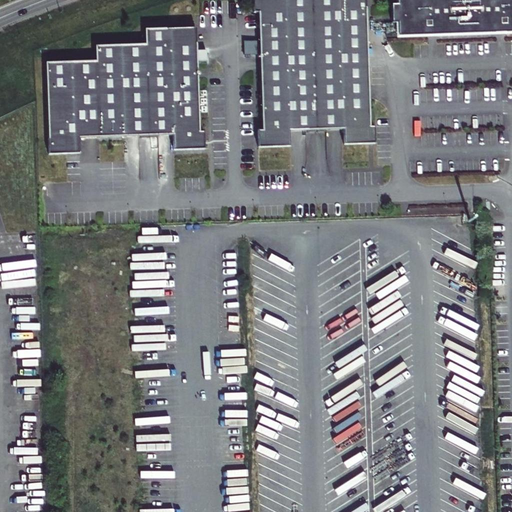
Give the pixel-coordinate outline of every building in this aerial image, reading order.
[(365,0),(252,0),(253,13),(258,13),(261,131),(257,131),(257,148),(287,147),(287,130),(343,129),(344,145),(374,144),(374,128),(369,128),(365,0)] [(511,0),(397,0),(398,5),(391,5),(392,23),(398,23),(399,36),(511,32),(511,0)] [(44,62),(47,153),(78,152),(77,138),(172,135),(173,151),(203,150),(203,133),(198,133),(195,28),(144,29),(144,44),(94,46),(95,61),(44,62)] [(283,266),(286,259),(256,245),(249,259),(280,273),(283,267),(283,266)] [(4,280),(38,280),(38,271),(4,272),(4,280)]
